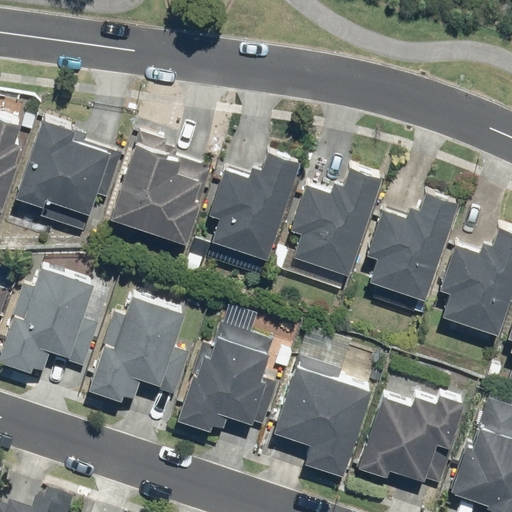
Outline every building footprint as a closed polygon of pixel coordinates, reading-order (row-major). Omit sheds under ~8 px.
[(0,202),(15,157),(13,156),(19,137),(13,135),(19,117),(0,111),(0,202)] [(82,225),(108,145),(69,133),(72,123),(38,111),(12,191),(32,197),(28,208),(82,225)] [(137,126),(108,211),(183,237),(198,195),(199,196),(211,163),(175,151),(177,144),(164,140),(166,136),(137,126)] [(264,252),(298,155),(265,144),(258,163),(249,159),(245,170),(222,162),(206,207),(217,210),(209,233),(264,252)] [(346,268),(379,171),(347,159),(340,178),(331,175),(328,185),(304,177),(288,223),(298,226),(291,249),(346,268)] [(422,293),(456,195),(423,184),(416,203),(407,200),(404,210),(380,202),(364,248),(375,251),(367,274),(422,293)] [(495,327),(511,276),(511,223),(495,218),(489,238),(479,235),(476,245),(452,237),(436,282),(447,286),(440,308),(495,327)] [(10,308),(0,340),(0,356),(29,365),(30,360),(41,363),(47,343),(67,349),(89,277),(37,260),(31,281),(21,278),(12,308),(10,308)] [(101,337),(86,383),(119,394),(121,388),(132,392),(138,372),(158,378),(181,306),(128,289),(122,310),(112,307),(103,337),(101,337)] [(272,334),(219,318),(215,330),(214,329),(210,339),(201,336),(191,368),(189,367),(175,413),(207,423),(209,418),(221,421),(224,409),(250,417),(263,375),(258,373),(272,334)] [(341,363),(297,349),(294,358),(293,358),(271,426),(308,438),(302,457),(341,469),(368,383),(338,373),(341,363)] [(464,438),(449,484),(451,485),(451,486),(485,498),(484,502),(501,507),(511,510),(511,390),(490,383),(477,421),(476,420),(470,438),(469,438),(468,439),(464,438)] [(408,398),(379,389),(355,459),(384,469),(386,463),(421,474),(434,436),(446,441),(462,396),(436,387),(433,396),(411,388),(408,398)] [(71,511),(72,511),(37,500),(33,511),(5,511),(3,511),(0,511),(71,511)]
